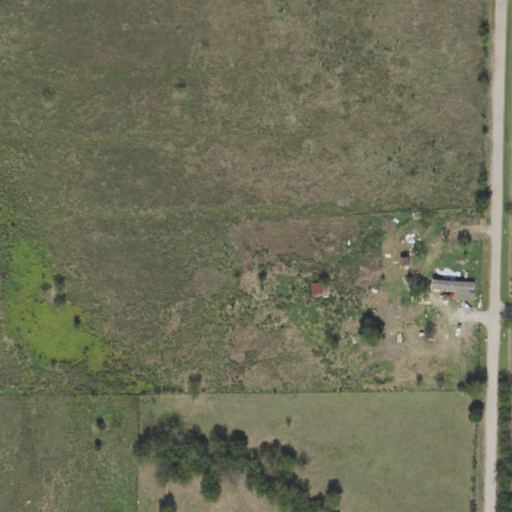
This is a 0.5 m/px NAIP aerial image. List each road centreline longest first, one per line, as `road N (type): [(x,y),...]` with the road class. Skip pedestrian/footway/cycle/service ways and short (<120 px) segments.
road 1 (residential): [(505,0),(496,337)]
road 2 (residential): [(494,511),(496,337)]
